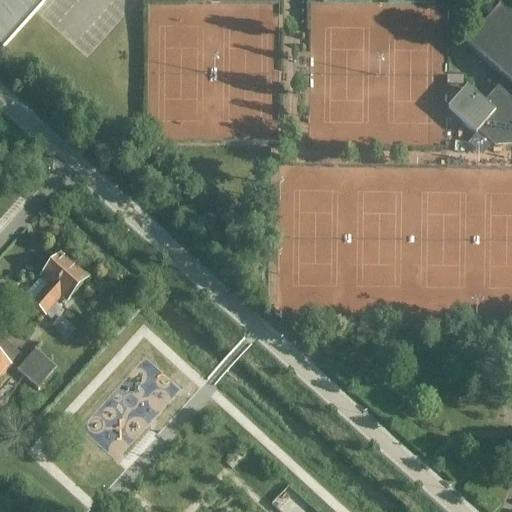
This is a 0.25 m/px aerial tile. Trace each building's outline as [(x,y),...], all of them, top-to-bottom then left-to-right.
[(0,0),(0,49),(1,50),(46,0),(0,0)] [(511,20),(511,19),(499,9),(466,46),(493,70),(508,83),(488,105),(478,95),(469,88),(448,111),(476,136),(469,145),(482,157),(489,149),(492,152),(511,151),(511,150),(511,20)] [(60,255),(39,279),(46,286),(30,304),(45,317),(61,299),(66,304),(87,279),(60,255)] [(58,368),(35,349),(17,371),(40,390),(58,368)] [(0,376),(8,367),(0,360),(0,376)]
